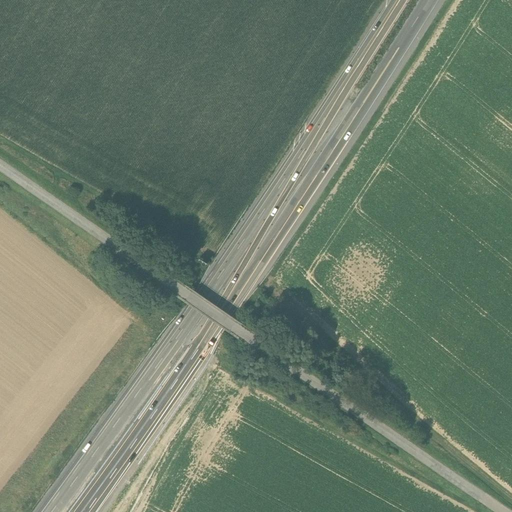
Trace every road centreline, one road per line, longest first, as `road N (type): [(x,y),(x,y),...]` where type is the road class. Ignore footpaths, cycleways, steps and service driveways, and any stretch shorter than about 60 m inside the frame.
road 1 (motorway): [(81,511),(432,0)]
road 2 (motorway): [(397,0),(292,170),(50,511)]
road 3 (unclassified): [(0,166),(499,511)]
